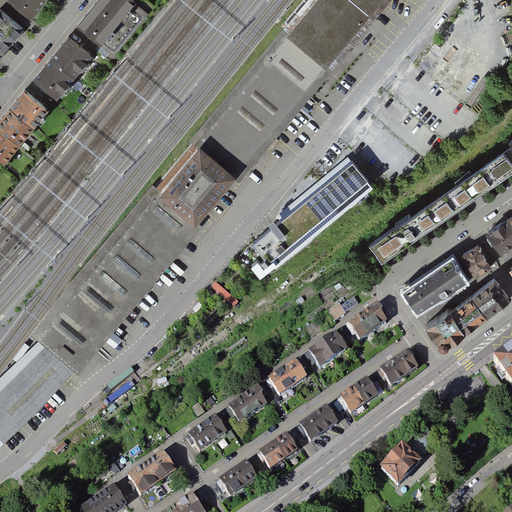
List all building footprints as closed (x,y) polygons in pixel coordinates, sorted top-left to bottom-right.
[(7,0),(7,1),(31,21),(48,0),(7,0)] [(137,4),(131,0),(100,0),(95,6),(119,26),(137,4)] [(326,65),(327,64),(380,0),(314,0),(287,33),(326,65)] [(119,26),(95,6),(77,28),(100,48),(119,26)] [(0,10),(0,58),(24,29),(0,10)] [(74,370),(78,373),(202,225),(197,220),(234,177),(239,181),(333,69),(327,64),(326,65),(287,33),(282,28),(189,140),(192,142),(156,186),(153,183),(67,284),(31,334),(39,340),(74,370)] [(93,58),(69,37),(52,60),(75,80),(93,58)] [(75,80),(52,60),(33,82),(56,102),(75,80)] [(49,110),(25,91),(11,109),(34,128),(49,110)] [(34,128),(11,109),(0,121),(0,130),(19,146),(34,128)] [(19,146),(0,130),(0,160),(5,164),(19,146)] [(511,152),(509,148),(370,243),(382,261),(511,171),(511,152)] [(351,159),(348,155),(268,220),(273,225),(253,241),(265,256),(261,259),(271,270),(311,238),(310,235),(373,184),(352,158),(351,159)] [(511,211),(485,230),(500,252),(511,244),(511,211)] [(462,252),(471,270),(489,261),(480,243),(462,252)] [(451,257),(405,289),(420,311),(466,279),(451,257)] [(425,323),(442,349),(511,301),(511,293),(498,273),(425,323)] [(354,297),(342,305),(344,309),(347,313),(359,304),(354,297)] [(308,340),(347,313),(342,305),(340,302),(301,330),(308,340)] [(348,325),(360,342),(389,322),(377,305),(348,325)] [(311,351),(323,368),(349,350),(337,333),(311,351)] [(42,405),(74,370),(39,340),(0,376),(0,438),(4,443),(42,405)] [(511,347),(493,361),(511,386),(511,347)] [(381,370),(392,387),(419,369),(407,352),(381,370)] [(270,381),(282,397),(309,379),(297,362),(270,381)] [(341,398),(352,414),(378,396),(367,380),(341,398)] [(229,407),(240,422),(267,404),(256,388),(229,407)] [(301,426),(312,443),(339,424),(328,408),(301,426)] [(190,436),(201,452),(227,434),(216,418),(190,436)] [(260,453),(271,470),(298,451),(287,434),(260,453)] [(395,446),(372,472),(393,491),(416,465),(395,446)] [(163,452),(129,476),(143,497),(178,473),(163,452)] [(220,482),(231,498),(259,479),(247,463),(220,482)] [(115,485),(80,509),(82,511),(116,511),(128,504),(115,485)] [(166,511),(205,511),(193,494),(166,511)]
